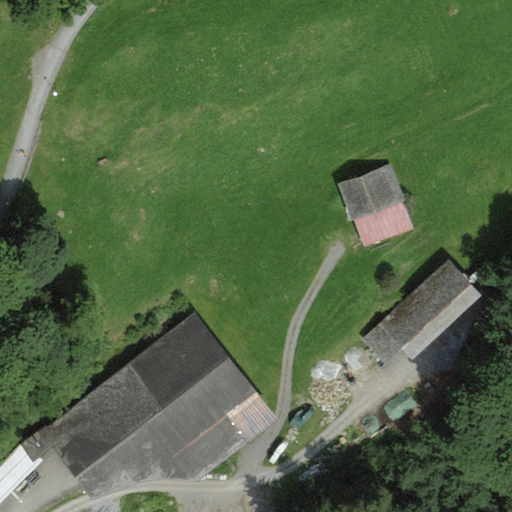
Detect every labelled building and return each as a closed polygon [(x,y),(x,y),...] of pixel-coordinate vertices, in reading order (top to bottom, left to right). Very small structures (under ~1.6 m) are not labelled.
[(336,178),(346,205),(393,188),(383,161),(336,178)] [(393,188),(346,205),(358,235),(404,218),(393,188)] [(396,333),(398,336),(462,276),(442,255),(361,331),(378,349),(396,333)] [(398,336),(404,342),(468,283),(462,276),(398,336)] [(153,462),(193,466),(267,408),(190,308),(46,421),(44,418),(26,432),(24,429),(20,431),(0,447),(0,477),(35,450),(32,446),(53,430),(77,460),(109,436),(134,468),(153,462)] [(93,481),(134,468),(109,436),(77,460),(93,481)]
